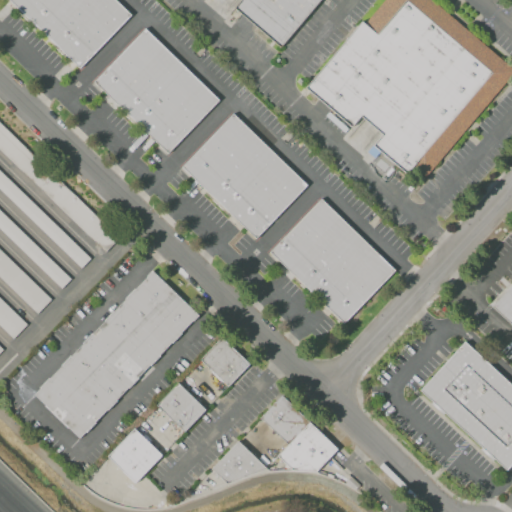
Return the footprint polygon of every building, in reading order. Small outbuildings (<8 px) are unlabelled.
[(10,0),(115,0),(130,14),(80,67),(10,0)] [(320,0),(280,48),(241,15),(230,27),(223,22),(225,19),(203,1),(203,0),(320,0)] [(304,88),(378,0),(432,0),(511,67),(511,73),(418,185),(378,151),(368,164),(361,158),(363,155),(341,137),(350,127),(304,88)] [(94,80),(146,27),(220,99),(168,153),(94,80)] [(181,166),(233,113),(306,183),(254,236),(181,166)] [(0,151),(0,123),(118,237),(104,251),(0,151)] [(0,188),(0,170),(91,258),(82,268),(0,188)] [(269,252),(321,199),(394,270),(343,323),(269,252)] [(0,227),(0,211),(70,279),(62,287),(0,227)] [(0,277),(0,250),(51,299),(37,313),(0,277)] [(34,394),(152,271),(198,315),(80,438),(34,394)] [(511,326),(491,306),(511,284),(511,326)] [(0,324),(0,298),(27,324),(14,338),(0,324)] [(200,359),(221,337),(249,364),(228,386),(200,359)] [(419,390),(465,341),(511,385),(511,462),(503,472),(419,390)] [(157,404),(178,382),(206,409),(185,431),(157,404)] [(281,395),(336,447),(315,469),(289,469),(268,470),(266,467),(288,444),(260,417),(281,395)] [(107,456),(134,428),(163,455),(135,483),(107,456)] [(210,468),(227,483),(266,467),(237,441),(210,468)] [(350,476),(359,485),(355,489),(344,483),(350,476)]
